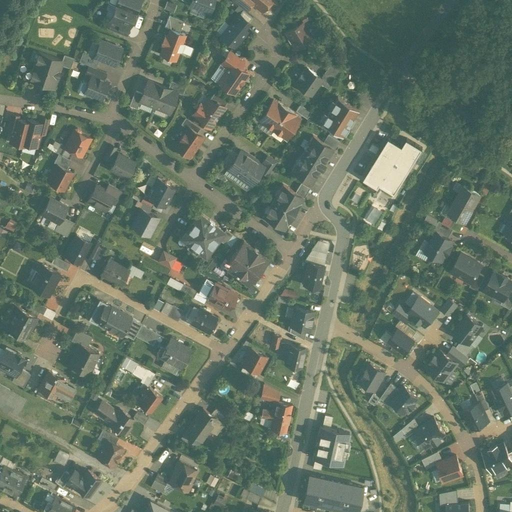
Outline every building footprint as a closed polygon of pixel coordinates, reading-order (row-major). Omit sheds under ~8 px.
[(116,0),(115,3),(135,11),(140,0),(116,0)] [(170,0),(168,0),(166,6),(174,9),(177,3),(170,0)] [(187,0),(190,1),(190,3),(209,11),(213,0),(187,0)] [(233,0),(246,10),(253,1),(250,0),(233,0)] [(250,0),(253,1),(263,9),(270,0),(250,0)] [(135,11),(115,3),(115,4),(116,4),(113,11),(115,12),(112,20),(129,26),(135,12),(135,11)] [(305,11),(289,21),(292,26),(302,20),(303,20),(308,17),(305,11)] [(249,20),(239,13),(234,19),(243,27),(249,20)] [(184,20),(169,14),(164,25),(170,27),(179,31),(184,20)] [(243,27),(234,19),(221,35),(234,45),(247,29),(243,27)] [(292,26),(285,31),(296,48),(302,44),(304,45),(307,43),(307,41),(313,37),(312,36),(313,35),(308,28),(307,28),(303,20),(302,20),(292,26)] [(179,31),(170,27),(167,35),(165,34),(161,43),(163,44),(160,52),(175,58),(178,49),(181,50),(184,42),(182,41),(185,33),(179,31)] [(121,47),(100,39),(94,55),(99,57),(115,64),(121,47)] [(229,49),(222,59),(229,64),(231,60),(240,66),(244,60),(229,49)] [(94,55),(83,50),(79,60),(89,64),(96,67),(99,57),(94,55)] [(62,59),(39,51),(30,78),(53,86),(57,75),(57,76),(59,70),(61,64),(62,59)] [(74,57),(64,53),(62,59),(61,64),(70,67),(74,57)] [(240,66),(231,60),(229,64),(218,80),(220,81),(220,84),(225,88),(228,88),(234,92),(240,84),(240,83),(241,82),(242,80),(243,80),(242,80),(243,79),(244,78),(248,72),(240,66)] [(96,67),(89,64),(85,72),(91,74),(103,79),(103,78),(106,71),(96,67)] [(321,76),(306,66),(295,82),(311,93),(319,81),(322,77),(321,76)] [(333,80),(323,73),(321,76),(322,77),(319,81),(328,87),(333,80)] [(103,79),(91,74),(88,82),(84,90),(86,91),(101,97),(108,80),(103,78),(103,79)] [(162,85),(147,79),(142,92),(139,99),(140,99),(154,105),(162,85)] [(186,85),(171,79),(168,87),(177,90),(177,91),(182,93),(186,85)] [(83,80),(81,81),(77,90),(78,92),(84,95),(86,91),(84,90),(88,82),(83,80)] [(168,87),(162,85),(154,105),(169,111),(177,91),(177,90),(168,87)] [(135,89),(129,104),(137,107),(140,99),(139,99),(142,92),(135,89)] [(229,98),(216,89),(210,97),(216,101),(217,100),(224,105),(229,98)] [(358,108),(337,95),(321,121),(342,134),(344,131),(354,116),(353,116),(358,108)] [(209,97),(204,105),(200,102),(193,112),(203,118),(202,120),(210,126),(225,105),(224,105),(217,100),(216,101),(210,97),(209,97)] [(260,118),(259,118),(273,127),(287,107),(284,105),(282,105),(273,99),(267,107),(260,118)] [(261,102),(254,114),(260,118),(267,107),(261,102)] [(311,110),(300,103),(295,109),(307,117),(311,110)] [(287,107),(273,127),(286,137),(299,117),(290,110),(290,109),(287,107)] [(200,126),(185,116),(181,122),(186,126),(188,125),(197,131),(200,126)] [(26,120),(17,117),(15,123),(9,122),(8,127),(14,129),(11,141),(23,144),(24,142),(36,145),(39,131),(45,133),(46,127),(41,125),(42,122),(27,118),(26,119),(26,120)] [(197,131),(188,125),(186,126),(174,144),(190,155),(203,136),(197,131)] [(80,128),(77,127),(75,128),(75,129),(74,128),(65,145),(74,150),(81,154),(91,137),(80,131),(81,130),(80,128)] [(339,139),(328,133),(323,140),(332,146),(332,147),(333,148),(339,139)] [(313,134),(308,142),(311,144),(308,149),(305,147),(299,156),(303,158),(300,162),(297,160),(292,168),(311,180),(320,166),(321,166),(324,161),(323,160),(332,147),(332,146),(323,140),(313,134)] [(378,181),(393,190),(420,145),(405,135),(400,143),(387,135),(361,176),(376,184),(378,181)] [(499,137),(491,148),(502,156),(506,151),(501,147),(505,142),(499,137)] [(65,145),(59,142),(55,150),(58,152),(70,158),(74,150),(65,145)] [(240,149),(227,167),(239,175),(252,157),(240,149)] [(70,158),(58,152),(53,161),(57,163),(66,168),(71,159),(70,158)] [(135,161),(118,152),(110,167),(127,176),(135,161)] [(252,157),(239,175),(251,184),(264,165),(252,157)] [(66,168),(57,163),(48,180),(63,188),(73,171),(66,168)] [(157,177),(153,186),(151,185),(147,193),(146,193),(146,194),(155,198),(154,199),(155,200),(164,205),(174,188),(165,183),(166,181),(157,177)] [(310,187),(301,181),(295,190),(302,195),(304,196),(310,187)] [(121,190),(108,183),(105,189),(114,193),(114,194),(118,196),(121,190)] [(283,183),(264,214),(283,226),(291,213),(292,213),(295,208),(294,208),(302,195),(295,190),(283,183)] [(481,192),(464,183),(449,210),(465,220),(481,192)] [(105,189),(96,184),(88,199),(106,208),(114,194),(114,193),(105,189)] [(155,198),(146,194),(146,193),(145,192),(140,200),(151,206),(155,200),(154,199),(155,198)] [(67,205),(50,196),(42,212),(58,221),(62,215),(67,205)] [(158,216),(141,207),(132,225),(149,234),(158,216)] [(209,219),(200,211),(181,236),(205,254),(218,238),(224,230),(209,219)] [(74,222),(62,215),(58,221),(57,224),(70,230),(74,222)] [(6,224),(14,228),(16,222),(8,219),(6,224)] [(453,227),(439,219),(434,228),(437,230),(437,229),(448,236),(453,227)] [(70,230),(57,224),(55,228),(67,235),(70,230)] [(224,230),(218,238),(225,243),(233,233),(226,227),(224,230)] [(448,236),(437,229),(437,230),(426,249),(442,258),(446,252),(447,252),(446,251),(447,249),(449,248),(450,246),(451,246),(450,245),(453,239),(448,236)] [(90,241),(76,233),(65,253),(80,261),(85,253),(91,241),(90,241)] [(91,241),(85,253),(92,257),(98,245),(100,241),(92,237),(90,241),(91,241)] [(253,247),(243,239),(229,258),(231,260),(227,266),(236,272),(237,270),(242,273),(240,276),(249,282),(267,258),(258,251),(259,250),(254,246),(253,247)] [(13,247),(22,250),(24,243),(16,240),(13,247)] [(98,245),(92,257),(98,260),(104,249),(98,245)] [(176,256),(163,249),(157,259),(171,266),(176,256)] [(482,263),(461,251),(451,270),(471,281),(472,281),(478,271),(482,263)] [(70,263),(55,255),(51,262),(66,270),(70,263)] [(128,269),(108,258),(101,272),(121,283),(128,269)] [(324,264),(309,260),(303,284),(319,287),(324,264)] [(60,272),(42,262),(30,284),(48,294),(60,272)] [(501,274),(494,270),(483,290),(493,295),(495,292),(504,297),(509,288),(511,283),(511,279),(507,277),(508,275),(502,272),(501,274)] [(485,275),(478,271),(472,281),(471,281),(470,284),(477,289),(485,275)] [(204,281),(198,291),(207,296),(212,286),(204,281)] [(237,293),(214,281),(212,286),(207,296),(229,307),(237,293)] [(197,290),(183,282),(179,289),(193,296),(197,290)] [(299,292),(289,288),(287,293),(297,297),(299,292)] [(511,303),(511,289),(509,288),(504,297),(501,302),(510,307),(511,303)] [(415,294),(404,309),(425,323),(435,308),(415,294)] [(441,305),(450,313),(460,302),(450,294),(441,305)] [(159,297),(155,305),(159,307),(163,299),(159,297)] [(107,302),(99,298),(88,318),(97,323),(97,322),(101,323),(110,305),(106,303),(107,302)] [(47,306),(36,300),(32,308),(43,313),(47,306)] [(183,309),(173,304),(167,314),(177,320),(183,309)] [(37,316),(18,305),(6,327),(25,337),(37,316)] [(123,311),(111,305),(110,305),(101,323),(121,335),(123,332),(131,317),(132,316),(123,311)] [(210,311),(199,305),(191,321),(209,331),(217,316),(210,312),(210,311)] [(313,310),(295,306),(291,324),(306,328),(309,328),(313,310)] [(453,332),(471,346),(487,326),(468,312),(453,332)] [(142,322),(131,317),(123,332),(133,338),(135,334),(141,323),(142,322)] [(159,333),(141,323),(135,334),(153,344),(159,333)] [(306,328),(291,324),(289,331),(304,339),(306,328)] [(92,336),(77,328),(71,339),(79,343),(80,342),(87,345),(92,336)] [(385,344),(404,357),(415,342),(396,328),(385,344)] [(281,335),(273,333),(271,345),(278,347),(281,335)] [(191,348),(170,336),(164,346),(161,344),(156,352),(160,354),(160,355),(165,357),(180,366),(181,366),(191,348)] [(87,345),(80,342),(79,343),(69,363),(88,373),(99,351),(87,345)] [(305,347),(289,343),(285,342),(284,350),(288,351),(285,361),(301,365),(305,347)] [(15,352),(5,347),(0,355),(0,366),(14,374),(15,374),(19,366),(24,356),(15,352)] [(266,355),(251,347),(243,363),(244,364),(247,366),(257,371),(258,372),(266,355)] [(438,349),(423,369),(444,386),(459,364),(438,349)] [(180,366),(165,357),(161,365),(177,373),(180,366)] [(371,359),(359,380),(376,389),(388,369),(371,359)] [(147,368),(137,362),(131,372),(142,378),(147,368)] [(30,372),(19,366),(15,374),(14,374),(12,379),(23,385),(30,372)] [(257,371),(247,366),(244,371),(254,377),(257,371)] [(64,377),(48,369),(38,386),(39,387),(54,395),(58,389),(68,394),(73,385),(63,380),(64,377)] [(390,399),(406,412),(422,392),(406,380),(390,399)] [(511,392),(506,380),(490,388),(494,397),(492,398),(498,410),(501,409),(503,413),(511,409),(511,392)] [(279,390),(264,382),(260,397),(273,399),(272,406),(275,407),(277,400),(277,399),(277,400),(279,390)] [(162,395),(149,385),(149,386),(145,383),(140,389),(144,392),(138,401),(151,410),(162,395)] [(54,395),(39,387),(37,392),(51,400),(54,395)] [(374,392),(370,398),(377,402),(380,395),(374,392)] [(460,407),(470,427),(489,418),(479,398),(460,407)] [(134,417),(119,407),(117,410),(101,400),(93,411),(94,411),(97,407),(111,418),(109,421),(125,432),(130,425),(129,424),(134,417)] [(275,407),(274,410),(262,407),(261,416),(272,418),(270,427),(286,431),(292,403),(277,400),(275,407)] [(228,416),(215,406),(211,413),(220,419),(220,420),(224,423),(228,416)] [(203,408),(196,418),(195,417),(184,432),(198,441),(208,427),(212,430),(220,420),(220,419),(211,413),(202,407),(203,408)] [(148,416),(137,410),(133,414),(144,422),(148,416)] [(432,415),(411,430),(424,449),(446,434),(432,415)] [(350,431),(318,424),(311,457),(343,464),(350,431)] [(118,436),(102,427),(97,436),(105,440),(106,437),(115,442),(118,436)] [(115,442),(106,437),(105,440),(97,455),(114,464),(123,447),(115,442)] [(511,461),(503,440),(480,450),(490,473),(511,463),(511,461)] [(60,447),(55,458),(66,462),(70,451),(60,447)] [(437,459),(445,481),(468,474),(460,451),(437,459)] [(197,468),(180,460),(178,459),(175,465),(176,466),(169,480),(184,488),(187,482),(189,483),(197,468)] [(4,464),(0,470),(0,484),(16,493),(26,475),(4,464)] [(88,468),(81,478),(72,471),(70,474),(66,480),(75,486),(76,485),(89,494),(101,478),(88,468)] [(326,502),(333,473),(307,468),(300,496),(326,502)] [(64,469),(56,481),(63,485),(66,480),(70,474),(64,469)] [(168,478),(157,472),(154,479),(165,485),(168,478)] [(207,481),(216,484),(219,475),(210,473),(207,481)] [(361,480),(333,473),(326,502),(355,508),(361,480)] [(56,483),(42,475),(38,483),(52,490),(56,483)] [(165,485),(154,479),(153,479),(154,480),(151,485),(150,485),(161,491),(165,485)] [(265,489),(253,483),(249,490),(261,496),(265,489)] [(261,496),(249,490),(246,497),(258,503),(261,496)] [(151,502),(139,493),(128,508),(133,511),(143,511),(145,510),(148,511),(159,511),(161,510),(151,502)] [(71,511),(75,505),(55,494),(51,502),(48,500),(44,507),(47,509),(47,510),(50,511),(71,511)] [(224,503),(226,497),(218,494),(216,501),(224,503)] [(467,511),(467,500),(444,502),(444,511),(467,511)]
